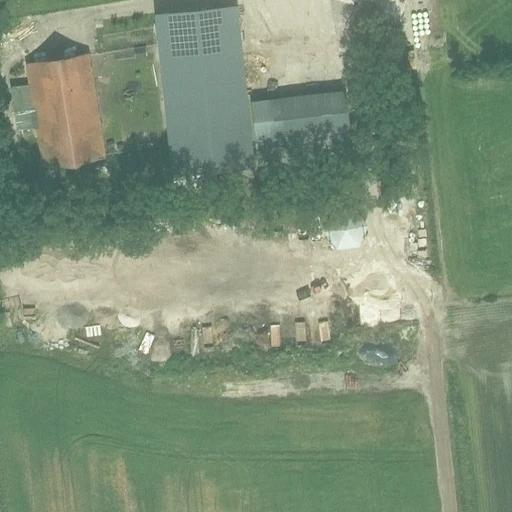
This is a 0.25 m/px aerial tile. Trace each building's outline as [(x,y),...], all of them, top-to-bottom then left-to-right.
[(351,7),(350,0),(322,0),(323,9),(351,7)] [(253,166),(236,4),(156,12),(173,174),(253,166)] [(103,155),(87,55),(28,65),(43,164),(103,155)] [(273,90),(273,98),(278,139),(349,130),(344,90),(315,93),(313,85),(273,90)] [(330,217),(342,250),(376,237),(364,204),(330,217)]
